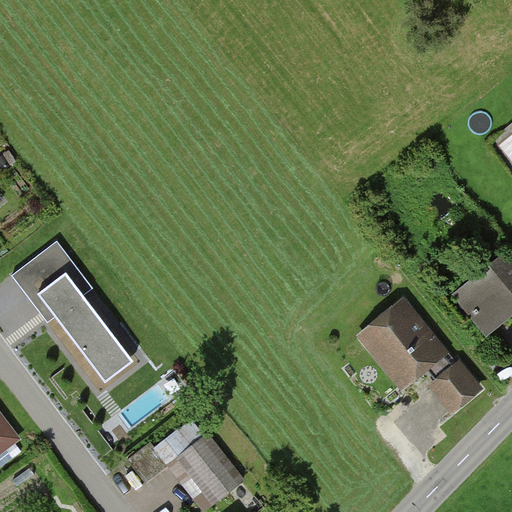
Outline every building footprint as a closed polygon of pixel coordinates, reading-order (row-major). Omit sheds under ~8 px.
[(146,356),(64,246),(0,292),(0,325),(13,342),(48,316),(101,389),(146,356)] [(511,323),(511,260),(462,304),(494,340),(511,323)] [(487,388),(410,301),(365,341),(410,392),(429,375),(461,411),(487,388)] [(119,409),(129,426),(182,393),(172,376),(119,409)] [(0,458),(25,440),(0,407),(0,458)] [(248,480),(217,441),(181,470),(212,509),(248,480)]
